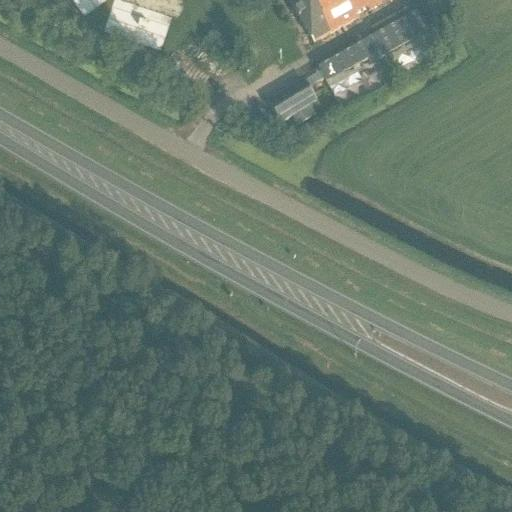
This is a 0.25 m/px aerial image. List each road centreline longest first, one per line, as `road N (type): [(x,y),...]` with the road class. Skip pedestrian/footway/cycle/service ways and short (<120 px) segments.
road 1 (track): [(0,200),(511,508)]
road 2 (trunk): [(0,139),(241,281),(511,422)]
road 3 (trunk): [(511,388),(354,312),(0,116)]
road 4 (unclassified): [(511,314),(213,168),(0,45)]
